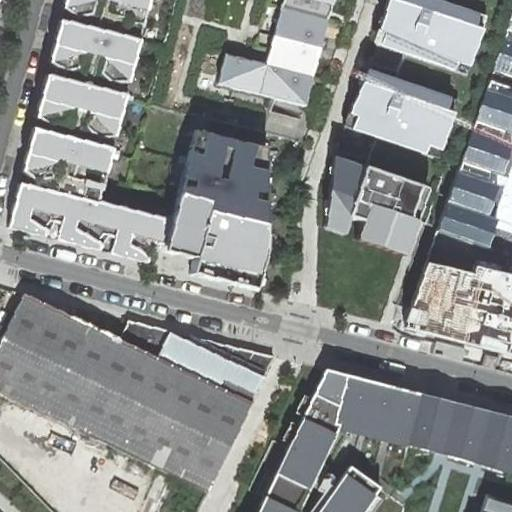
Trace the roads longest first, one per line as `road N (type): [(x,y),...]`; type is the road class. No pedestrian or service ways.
road 1 (residential): [(511,387),(0,255)]
road 2 (residential): [(31,0),(0,124)]
